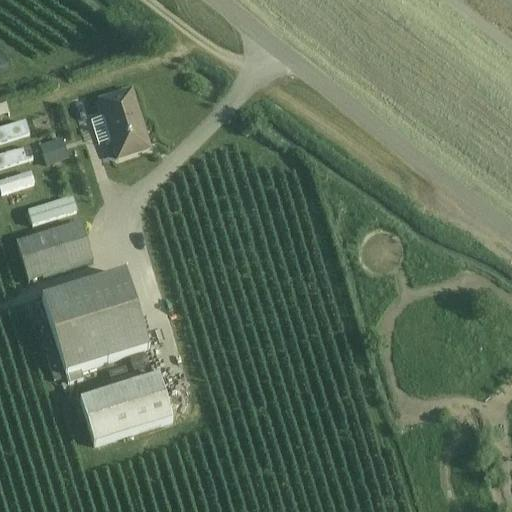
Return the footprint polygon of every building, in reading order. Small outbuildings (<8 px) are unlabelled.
[(131,95),(101,104),(118,161),(149,151),(131,95)] [(56,148),(42,152),(46,166),(60,162),(56,148)] [(53,173),(43,176),(49,193),(59,190),(53,173)] [(81,227),(16,247),(28,286),(93,266),(81,227)] [(80,375),(149,354),(125,277),(41,303),(68,387),(83,382),(80,375)] [(172,425),(158,380),(80,405),(94,449),(172,425)]
